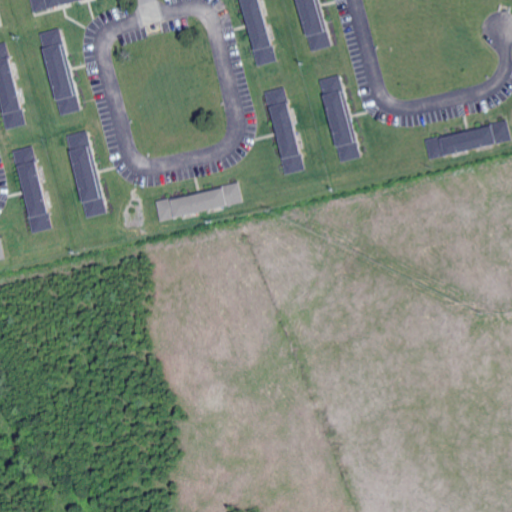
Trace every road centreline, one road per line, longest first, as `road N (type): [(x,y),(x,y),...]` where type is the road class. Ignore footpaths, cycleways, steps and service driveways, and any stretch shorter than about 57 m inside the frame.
road 1 (residential): [(146,0),(144,13),(114,36),(108,59),(123,134),(134,153),(154,163),(221,150),(233,121),(211,23),(151,0)]
road 2 (residential): [(359,0),(380,85),(401,104),(500,81),(509,65),(506,33)]
